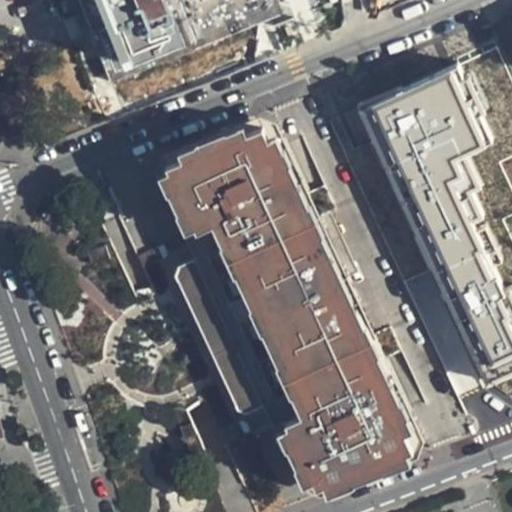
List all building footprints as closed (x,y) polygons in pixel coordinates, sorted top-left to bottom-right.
[(0,0),(0,15),(38,0),(0,0)] [(217,0),(229,28),(281,9),(278,0),(78,0),(108,77),(196,42),(180,0),(217,0)] [(238,408),(263,398),(274,392),(316,481),(411,443),(412,442),(337,278),(350,272),(322,209),(308,214),(265,119),(169,158),(209,248),(198,253),(172,264),(238,408)] [(284,125),(265,119),(308,214),(322,209),(284,125)] [(161,174),(198,253),(209,248),(169,158),(161,174)] [(491,242),(477,247),(475,240),(460,245),(463,253),(449,258),(446,247),(434,251),(446,284),(440,286),(448,305),(465,298),(468,305),(491,296),(488,286),(504,280),(491,242)] [(95,308),(134,297),(121,251),(82,262),(95,308)] [(419,424),(350,272),(337,278),(412,442),(419,424)] [(447,326),(427,333),(433,346),(454,338),(447,326)] [(511,337),(488,346),(493,359),(474,366),(478,377),(473,379),(477,394),(489,389),(490,393),(503,387),(506,393),(511,390),(511,337)] [(297,473),(316,481),(274,392),(263,398),(297,473)] [(179,408),(187,431),(214,421),(206,398),(179,408)]
